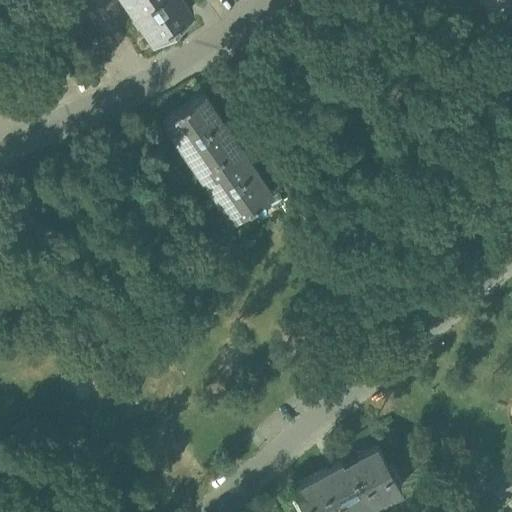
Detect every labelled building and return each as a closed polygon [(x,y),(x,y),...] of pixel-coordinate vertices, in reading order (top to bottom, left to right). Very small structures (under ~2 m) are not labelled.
[(148,0),(126,0),(134,11),(148,0)] [(185,0),(148,0),(134,11),(151,35),(173,24),(191,8),(185,0)] [(195,170),(237,141),(203,91),(161,120),(195,170)] [(237,141),(195,170),(230,220),(272,191),(237,141)] [(352,363),(341,348),(328,358),(339,373),(352,363)] [(340,459),(290,486),(304,511),(347,511),(348,511),(352,511),(400,486),(375,442),(342,460),(340,459)]
